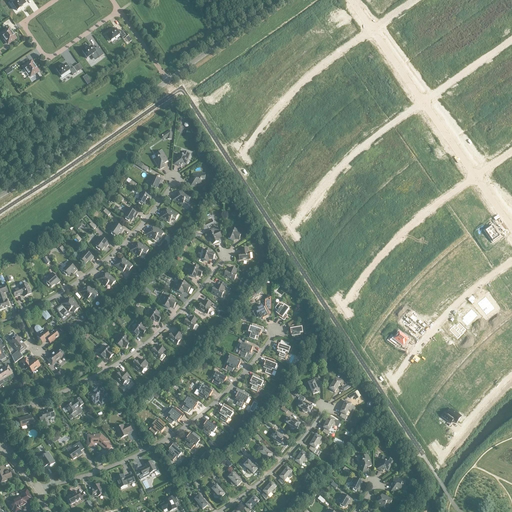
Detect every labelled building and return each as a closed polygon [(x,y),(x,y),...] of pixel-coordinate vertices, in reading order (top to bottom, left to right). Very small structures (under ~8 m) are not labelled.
[(18,0),(12,4),(17,11),(21,8),(20,7),(25,4),(23,0),(18,0)] [(502,24),(493,31),(497,37),(500,34),(501,34),(502,33),(503,32),(506,30),(504,27),(507,25),(503,20),(500,22),(502,24)] [(9,31),(8,29),(1,34),(2,36),(1,36),(6,43),(6,42),(8,44),(15,39),(14,37),(15,36),(12,32),(11,30),(9,31)] [(107,35),(106,36),(110,41),(120,35),(122,38),(125,36),(121,30),(118,32),(116,29),(110,33),(110,32),(106,34),(107,35)] [(86,49),(82,52),(87,59),(91,56),(92,57),(96,54),(99,58),(104,55),(98,47),(94,49),(92,47),(87,50),(86,49)] [(298,58),(295,60),(301,67),(304,65),(304,66),(308,62),(310,64),(313,61),(316,58),(307,47),(296,56),(298,58)] [(447,58),(441,62),(445,68),(446,67),(449,70),(453,67),(455,66),(456,65),(456,64),(458,62),(457,60),(459,59),(454,52),(446,57),(447,58)] [(32,64),(31,62),(23,67),(25,69),(24,69),(28,75),(29,75),(30,77),(38,71),(37,69),(34,64),(33,63),(32,64)] [(60,67),(56,70),(60,77),(69,71),(73,75),(76,73),(72,66),(69,69),(66,65),(60,68),(60,67)] [(484,76),(479,79),(485,88),(490,85),(491,86),(499,80),(495,74),(492,76),(490,73),(487,75),(487,74),(486,74),(486,75),(484,76)] [(391,100),(390,101),(397,112),(400,110),(401,109),(400,109),(407,105),(404,100),(403,101),(401,98),(402,98),(401,98),(399,96),(399,95),(391,101),(391,100)] [(377,112),(367,120),(373,127),(376,124),(376,125),(380,123),(379,122),(383,119),(380,116),(382,114),(378,107),(375,110),(377,112)] [(354,127),(351,129),(358,138),(360,135),(361,136),(362,135),(362,136),(362,135),(364,134),(365,133),(364,132),(367,130),(360,122),(357,124),(354,122),(352,124),(354,127)] [(486,129),(474,138),(486,156),(491,152),(491,151),(494,149),(494,150),(499,147),(486,129)] [(170,130),(162,136),(164,140),(167,138),(167,139),(172,140),(172,134),(170,130)] [(339,137),(334,142),(343,151),(352,142),(341,130),(337,134),(339,137)] [(511,133),(509,130),(500,137),(504,143),(507,140),(508,140),(509,139),(511,137),(511,133)] [(396,136),(385,144),(389,149),(387,151),(391,157),(395,154),(392,150),(402,143),(396,136)] [(423,142),(421,143),(428,153),(435,148),(432,143),(432,144),(429,139),(428,139),(426,136),(421,140),(423,142)] [(380,149),(370,158),(375,164),(384,157),(388,162),(392,160),(387,154),(386,155),(380,149)] [(168,162),(166,158),(166,157),(165,157),(161,151),(156,155),(158,158),(155,161),(160,170),(164,167),(163,165),(168,162)] [(188,160),(190,154),(184,152),(182,156),(179,154),(175,164),(179,166),(180,163),(186,165),(187,162),(187,161),(188,161),(188,160)] [(440,152),(433,157),(437,161),(434,163),(437,167),(435,168),(437,171),(445,165),(443,162),(446,160),(444,156),(443,157),(440,152)] [(362,165),(355,171),(364,180),(368,176),(371,180),(375,175),(367,166),(368,167),(366,169),(365,168),(362,165)] [(449,168),(442,173),(444,177),(447,175),(453,185),(460,180),(457,176),(457,175),(456,175),(455,173),(453,170),(451,171),(449,168)] [(507,172),(502,175),(506,182),(511,179),(511,169),(510,168),(506,171),(507,172)] [(295,183),(292,186),(295,189),(303,195),(306,191),(308,188),(312,184),(311,184),(313,181),(303,173),(300,176),(303,178),(298,185),(295,183)] [(205,174),(199,175),(199,174),(198,174),(197,174),(197,175),(193,175),(193,181),(191,181),(191,186),(201,185),(201,181),(206,181),(205,174)] [(163,180),(152,176),(151,179),(152,180),(150,185),(152,186),(151,188),(155,189),(155,188),(157,189),(159,185),(161,186),(163,180)] [(347,180),(341,185),(350,194),(355,189),(357,191),(360,187),(354,181),(351,184),(347,180)] [(421,189),(417,192),(422,197),(424,195),(427,199),(431,196),(432,197),(436,193),(431,186),(423,191),(421,189)] [(287,197),(279,208),(280,209),(279,210),(283,213),(284,212),(287,214),(290,210),(291,211),(294,207),(293,206),(296,202),(290,198),(293,193),(288,189),(284,194),(287,197)] [(191,196),(185,194),(185,193),(184,193),(180,191),(178,197),(175,196),(173,200),(183,204),(185,200),(189,202),(191,196)] [(409,196),(405,199),(407,202),(406,203),(409,206),(410,206),(412,208),(416,205),(417,206),(418,205),(419,205),(420,204),(421,204),(421,203),(422,203),(420,201),(423,199),(417,191),(414,193),(414,192),(409,196)] [(140,203),(139,204),(142,206),(143,204),(145,205),(147,202),(148,203),(151,197),(141,192),(139,196),(140,197),(138,202),(140,203)] [(331,200),(328,203),(332,206),(330,209),(336,214),(339,210),(335,207),(343,198),(337,193),(334,196),(333,195),(330,199),(331,200)] [(469,194),(463,198),(468,205),(465,208),(468,213),(477,207),(474,203),(475,203),(469,194)] [(397,206),(391,211),(399,220),(403,216),(404,218),(406,215),(405,214),(407,213),(406,212),(408,210),(399,199),(394,203),(397,206)] [(315,219),(315,220),(321,224),(324,221),(326,223),(329,219),(327,217),(329,215),(331,211),(325,207),(323,210),(322,210),(320,213),(318,216),(315,219)] [(130,220),(131,221),(133,218),(135,219),(138,214),(128,208),(126,211),(127,212),(125,217),(126,218),(125,220),(129,222),(130,220)] [(178,215),(173,212),(172,212),(172,211),(171,211),(167,210),(165,215),(162,214),(160,218),(170,223),(171,219),(175,221),(178,215)] [(383,219),(379,223),(387,232),(389,230),(392,228),(394,226),(391,223),(393,220),(386,212),(381,217),(383,219)] [(443,218),(439,221),(445,229),(450,225),(449,225),(455,220),(448,212),(447,212),(445,214),(444,214),(445,215),(442,217),(443,218)] [(429,227),(425,230),(432,237),(440,230),(442,232),(445,230),(439,223),(436,225),(434,222),(431,225),(430,225),(429,227),(429,226),(428,227),(429,227)] [(115,235),(117,236),(119,233),(121,234),(124,229),(114,223),(112,226),(114,227),(110,232),(112,233),(111,235),(114,237),(115,235)] [(493,226),(485,231),(493,242),(500,237),(493,226)] [(164,233),(159,230),(158,229),(157,229),(154,227),(151,232),(148,231),(146,235),(155,240),(157,236),(161,239),(164,233)] [(372,228),(363,238),(367,242),(371,237),(373,239),(372,239),(375,241),(378,244),(384,238),(372,228)] [(213,229),(208,232),(213,244),(219,242),(217,238),(218,238),(219,238),(222,237),(219,231),(215,233),(213,229)] [(238,231),(232,229),(228,239),(234,241),(235,238),(236,238),(236,239),(239,240),(241,234),(237,233),(238,231)] [(418,236),(414,240),(419,245),(416,247),(421,252),(424,250),(423,249),(429,244),(424,239),(425,238),(422,235),(421,236),(420,235),(419,236),(418,236)] [(351,239),(346,244),(365,259),(364,258),(366,256),(367,256),(365,254),(366,252),(367,253),(368,252),(370,249),(356,236),(353,239),(351,238),(351,239)] [(99,251),(100,249),(102,250),(104,247),(106,248),(109,244),(100,237),(98,240),(99,241),(96,246),(97,247),(96,248),(99,251)] [(142,253),(145,255),(149,250),(144,247),(144,246),(143,246),(142,245),(142,246),(139,243),(136,248),(133,247),(131,250),(139,256),(142,253)] [(503,243),(494,249),(497,253),(495,254),(498,258),(500,257),(502,260),(511,254),(508,250),(509,249),(507,246),(506,246),(503,243)] [(402,252),(399,255),(406,262),(414,254),(416,256),(418,253),(412,247),(409,249),(407,246),(404,250),(402,251),(402,252)] [(211,251),(205,249),(202,260),(208,262),(209,258),(210,259),(213,260),(215,254),(211,253),(211,251)] [(239,254),(240,260),(250,259),(250,253),(248,253),(248,249),(241,249),(242,253),(242,254),(239,254)] [(86,264),(89,261),(90,262),(94,258),(85,250),(82,253),(84,254),(80,258),(81,260),(80,261),(83,264),(84,262),(86,264)] [(351,256),(342,267),(348,272),(350,270),(354,273),(357,270),(358,270),(357,270),(359,268),(359,267),(362,264),(351,256)] [(480,258),(472,265),(477,271),(480,269),(481,269),(486,265),(485,263),(487,262),(483,256),(480,258)] [(126,269),(129,271),(133,266),(128,262),(127,261),(126,261),(123,259),(120,264),(117,262),(115,265),(123,272),(126,269)] [(65,272),(64,273),(66,276),(68,274),(69,276),(72,273),(73,274),(77,270),(69,262),(66,265),(67,266),(63,270),(65,272)] [(396,264),(392,269),(394,271),(392,273),(397,278),(404,270),(396,264)] [(200,268),(194,265),(190,276),(195,278),(197,275),(198,275),(198,276),(201,277),(203,271),(199,269),(200,268)] [(227,270),(224,276),(234,281),(237,275),(235,274),(237,270),(231,268),(230,271),(230,272),(227,270)] [(338,269),(329,281),(336,286),(338,284),(344,289),(348,283),(342,279),(345,274),(338,269)] [(50,277),(46,281),(48,283),(46,284),(49,287),(50,285),(52,287),(55,284),(56,286),(60,282),(52,273),(49,276),(50,277)] [(108,283),(112,286),(116,281),(111,277),(111,276),(110,276),(107,273),(103,278),(101,276),(98,279),(106,286),(108,283)] [(378,279),(375,283),(385,290),(389,285),(392,287),(396,282),(387,276),(384,280),(381,277),(379,279),(378,279)] [(177,283),(180,285),(177,291),(182,294),(184,290),(185,291),(188,293),(190,287),(187,285),(187,284),(182,281),(182,280),(179,278),(179,279),(177,283)] [(447,283),(443,287),(450,295),(455,292),(456,293),(457,292),(459,290),(460,290),(459,289),(460,289),(450,278),(446,282),(447,283)] [(20,288),(12,291),(15,297),(23,294),(24,297),(31,294),(27,283),(20,287),(20,288)] [(500,285),(490,292),(495,299),(499,296),(500,299),(504,296),(502,294),(505,291),(507,290),(503,284),(501,286),(500,285)] [(214,287),(211,293),(221,298),(224,292),(223,291),(225,287),(219,285),(217,288),(218,288),(217,289),(214,287)] [(430,293),(426,297),(436,306),(442,300),(438,296),(438,295),(439,293),(440,294),(441,294),(432,286),(428,291),(430,293)] [(98,295),(93,291),(93,290),(92,290),(92,289),(89,287),(85,291),(83,289),(80,292),(87,300),(90,297),(93,300),(98,295)] [(366,295),(363,298),(370,303),(377,294),(379,295),(381,292),(375,288),(373,291),(370,289),(368,292),(367,293),(366,294),(366,295)] [(280,290),(277,296),(285,299),(287,293),(280,290)] [(174,299),(168,296),(163,305),(168,309),(170,305),(171,306),(174,308),(177,303),(173,300),(174,299)] [(0,310),(9,307),(6,300),(5,297),(0,298),(0,310)] [(480,301),(477,304),(486,315),(495,308),(485,297),(482,299),(480,301)] [(263,307),(263,306),(257,308),(258,310),(253,312),(256,318),(260,317),(261,318),(263,317),(264,319),(268,317),(268,316),(271,314),(271,298),(265,300),(265,306),(263,307)] [(62,305),(57,309),(63,319),(65,317),(66,316),(69,313),(68,312),(72,309),(74,312),(79,308),(75,303),(75,302),(74,302),(71,299),(67,303),(65,301),(61,304),(62,305)] [(201,303),(198,309),(208,314),(211,309),(209,308),(212,304),(206,301),(204,304),(205,304),(204,305),(201,303)] [(424,308),(418,315),(424,320),(427,317),(429,318),(431,316),(432,317),(435,313),(430,309),(430,308),(429,307),(429,308),(427,306),(429,305),(425,301),(421,306),(424,308)] [(279,303),(275,309),(279,311),(277,313),(279,315),(279,316),(282,319),(289,309),(284,305),(284,306),(279,303)] [(355,317),(355,318),(356,318),(362,322),(369,312),(372,314),(374,311),(368,308),(367,310),(363,307),(362,307),(355,317)] [(42,309),(38,312),(44,320),(48,317),(42,309)] [(463,319),(462,321),(467,326),(478,316),(471,309),(468,312),(467,312),(468,313),(466,314),(465,315),(462,318),(463,319)] [(162,317),(163,315),(154,310),(148,319),(153,323),(155,319),(156,320),(159,322),(162,317)] [(408,316),(405,320),(410,324),(408,327),(416,335),(422,328),(415,323),(418,320),(412,315),(410,318),(408,316)] [(184,324),(186,326),(186,327),(186,328),(187,328),(187,329),(188,329),(189,329),(190,328),(193,330),(196,325),(195,324),(197,320),(192,317),(190,320),(191,320),(190,321),(187,319),(184,324)] [(295,325),(290,326),(291,334),(292,334),(293,336),(295,336),(296,340),(303,339),(302,333),(303,333),(301,322),(295,325)] [(144,327),(139,323),(132,332),(138,336),(140,333),(141,333),(140,334),(143,336),(147,331),(143,328),(144,327)] [(455,324),(449,330),(458,339),(463,333),(462,332),(465,329),(459,323),(456,326),(455,324)] [(253,324),(252,327),(250,327),(249,332),(250,333),(248,338),(255,340),(256,336),(258,337),(259,334),(260,335),(262,330),(261,330),(262,327),(253,324)] [(35,330),(36,330),(39,335),(37,337),(38,337),(38,339),(39,340),(40,340),(42,343),(47,339),(50,343),(58,336),(54,331),(49,335),(45,330),(43,332),(39,327),(38,327),(37,327),(36,327),(35,328),(35,329),(35,330)] [(172,334),(168,339),(177,345),(180,340),(179,339),(182,336),(177,332),(175,335),(175,336),(172,334)] [(392,337),(389,340),(396,345),(398,342),(402,345),(403,346),(405,344),(406,343),(406,344),(406,343),(408,341),(408,340),(407,339),(408,339),(405,336),(404,337),(399,334),(395,339),(392,337)] [(123,335),(121,338),(120,337),(119,337),(118,337),(117,339),(117,340),(117,341),(118,342),(116,343),(121,348),(123,345),(124,345),(124,346),(127,348),(131,343),(127,340),(128,339),(123,335)] [(440,342),(437,345),(443,351),(451,342),(454,344),(456,342),(449,335),(446,338),(445,336),(442,340),(443,340),(442,340),(442,341),(441,342),(440,343),(440,342)] [(16,336),(10,341),(14,346),(14,347),(15,348),(16,348),(19,352),(12,357),(14,364),(23,357),(20,353),(26,348),(16,336)] [(281,345),(279,344),(278,349),(279,349),(278,352),(280,352),(279,356),(286,359),(287,353),(288,354),(290,348),(289,347),(290,344),(281,341),(281,342),(282,342),(281,345)] [(253,348),(242,343),(240,349),(241,349),(239,355),(245,357),(247,353),(249,354),(250,351),(251,352),(253,348)] [(387,352),(382,358),(393,366),(398,359),(393,356),(397,351),(387,344),(383,349),(387,352)] [(111,351),(107,346),(99,354),(104,359),(106,356),(107,357),(109,359),(114,355),(110,352),(111,351)] [(155,348),(151,353),(162,362),(166,357),(162,354),(165,350),(160,346),(158,349),(159,349),(158,350),(155,348)] [(497,347),(488,356),(501,370),(510,362),(497,347)] [(59,349),(47,359),(52,365),(57,361),(58,361),(59,360),(59,359),(64,355),(59,349)] [(427,356),(425,359),(432,366),(437,360),(439,362),(444,356),(438,351),(436,353),(432,350),(430,353),(429,353),(427,356),(427,355),(427,356)] [(228,358),(230,358),(227,364),(228,364),(226,369),(232,372),(234,368),(236,369),(237,367),(238,367),(240,363),(242,360),(230,354),(228,358)] [(37,362),(34,359),(30,363),(26,358),(21,362),(26,369),(28,367),(32,372),(40,366),(39,365),(39,364),(38,363),(37,362)] [(266,361),(264,365),(266,366),(265,368),(267,369),(265,373),(272,376),(274,370),(275,371),(277,365),(274,364),(275,362),(269,359),(268,361),(266,361)] [(138,361),(134,366),(142,373),(146,368),(145,367),(148,364),(143,360),(141,362),(141,363),(138,361)] [(485,362),(476,371),(489,383),(493,379),(492,378),(493,376),(494,377),(498,373),(492,368),(491,369),(485,362)] [(416,375),(415,376),(422,381),(428,371),(431,374),(434,370),(426,365),(424,368),(422,366),(421,368),(420,370),(418,373),(417,373),(416,375)] [(0,371),(0,380),(4,378),(5,378),(6,378),(6,377),(12,373),(8,367),(0,371)] [(166,374),(161,367),(157,370),(162,377),(166,374)] [(64,376),(60,371),(55,374),(59,380),(64,376)] [(120,373),(115,377),(125,387),(129,382),(127,381),(129,379),(128,378),(130,376),(125,372),(123,374),(123,375),(122,375),(120,373)] [(227,378),(216,372),(214,378),(215,378),(212,383),(218,387),(220,383),(222,384),(224,381),(225,382),(227,378)] [(256,376),(255,378),(253,377),(251,381),(252,382),(251,384),(253,385),(251,389),(258,392),(260,387),(261,388),(261,387),(264,388),(266,384),(263,383),(264,382),(258,380),(259,377),(260,377),(256,375),(256,376)] [(342,378),(339,380),(336,378),(333,382),(332,382),(331,383),(330,383),(330,384),(330,385),(330,386),(331,387),(329,389),(335,393),(341,383),(343,388),(342,388),(344,391),(351,387),(344,375),(341,377),(342,378)] [(465,387),(463,389),(470,394),(471,392),(475,395),(478,392),(478,393),(479,393),(478,393),(480,390),(480,391),(481,391),(480,390),(483,386),(473,378),(470,381),(469,380),(464,386),(465,387)] [(310,392),(311,393),(312,393),(313,395),(319,392),(314,380),(308,383),(310,388),(309,388),(309,389),(309,390),(309,391),(310,392)] [(408,384),(404,389),(408,392),(406,395),(412,400),(416,394),(421,397),(425,391),(426,392),(427,392),(418,386),(416,389),(408,384)] [(107,395),(101,386),(89,395),(96,405),(100,402),(102,405),(108,400),(105,396),(107,395)] [(213,392),(202,386),(199,391),(197,389),(194,394),(198,396),(197,396),(204,400),(206,396),(208,397),(209,395),(210,396),(213,392)] [(245,403),(246,404),(249,398),(247,397),(249,395),(241,390),(241,391),(242,391),(240,394),(238,393),(236,397),(237,397),(236,400),(238,401),(236,405),(242,408),(245,403)] [(460,392),(452,401),(463,410),(466,406),(467,407),(467,406),(466,406),(468,404),(469,404),(471,402),(466,398),(468,396),(462,390),(460,392)] [(295,391),(293,394),(299,398),(298,400),(301,401),(303,402),(305,399),(295,391)] [(75,402),(72,404),(72,403),(66,407),(69,412),(69,411),(74,417),(75,417),(82,413),(82,411),(79,408),(84,404),(80,398),(75,402)] [(198,405),(188,398),(184,403),(185,404),(182,408),(188,413),(191,409),(192,410),(194,408),(195,409),(198,405)] [(313,407),(303,402),(301,401),(298,407),(303,409),(303,410),(303,411),(303,412),(304,413),(305,413),(306,413),(307,412),(308,412),(310,413),(313,407)] [(350,406),(351,404),(345,401),(340,413),(342,414),(340,417),(345,420),(347,416),(346,415),(348,411),(349,411),(350,411),(351,410),(352,409),(352,408),(351,407),(350,406)] [(226,406),(224,408),(223,407),(221,411),(222,412),(221,414),(223,415),(220,419),(226,423),(229,418),(230,419),(233,414),(231,412),(233,410),(225,405),(226,406)] [(170,415),(166,420),(172,424),(174,421),(176,422),(178,420),(179,421),(182,417),(181,417),(183,414),(175,408),(173,411),(172,410),(169,414),(170,415)] [(54,417),(52,409),(47,411),(47,412),(45,412),(45,411),(41,413),(41,415),(38,416),(40,422),(42,421),(44,428),(50,426),(47,419),(54,417)] [(446,412),(442,417),(451,424),(453,421),(456,424),(462,417),(452,409),(448,414),(446,412)] [(19,419),(21,427),(32,424),(33,427),(36,427),(35,421),(32,422),(31,416),(19,419)] [(301,424),(289,417),(286,423),(290,425),(290,426),(290,427),(291,428),(291,429),(292,429),(293,429),(294,429),(295,428),(297,429),(301,424)] [(329,417),(322,431),(328,436),(330,432),(329,431),(331,427),(332,427),(333,427),(334,426),(335,426),(338,427),(340,422),(329,417)] [(434,417),(429,423),(440,430),(434,438),(441,443),(444,439),(445,439),(447,436),(446,436),(449,431),(442,426),(442,427),(439,425),(441,422),(434,417)] [(165,424),(160,420),(158,422),(156,421),(152,425),(153,426),(150,430),(155,435),(158,431),(159,433),(161,431),(162,432),(165,428),(163,426),(165,424)] [(217,428),(207,421),(205,425),(206,426),(204,428),(206,429),(204,433),(209,437),(213,432),(214,433),(217,428)] [(121,439),(128,435),(127,433),(129,432),(129,433),(132,431),(129,425),(124,428),(123,426),(116,429),(121,439)] [(287,440),(276,432),(273,438),(277,441),(277,442),(277,443),(278,444),(279,445),(280,445),(281,444),(284,445),(287,440)] [(200,438),(195,434),(193,436),(190,434),(188,437),(189,438),(187,440),(189,442),(186,445),(192,450),(195,445),(196,446),(200,441),(198,440),(200,438)] [(101,435),(90,436),(88,436),(89,444),(89,445),(90,446),(91,446),(92,446),(93,446),(93,445),(94,445),(94,444),(97,443),(99,443),(101,445),(108,451),(112,446),(108,443),(109,442),(101,435)] [(311,447),(309,449),(314,454),(319,457),(321,452),(315,449),(318,445),(319,445),(320,445),(321,444),(322,443),(322,442),(321,441),(321,440),(322,438),(316,435),(310,446),(311,447)] [(336,438),(334,442),(341,447),(344,443),(336,438)] [(211,440),(207,443),(212,450),(216,447),(211,440)] [(72,446),(66,449),(73,460),(79,456),(82,454),(81,451),(84,449),(80,442),(73,447),(72,446)] [(182,453),(173,445),(170,449),(171,450),(169,452),(171,453),(168,457),(173,461),(177,457),(178,458),(182,453)] [(273,455),(263,447),(259,452),(263,455),(262,456),(262,457),(263,458),(263,459),(264,459),(265,459),(266,459),(267,458),(269,460),(273,455)] [(307,458),(306,457),(308,455),(302,451),(295,462),(296,463),(294,466),(299,470),(302,466),(301,466),(303,462),(304,462),(305,462),(306,461),(307,461),(307,460),(307,459),(307,458)] [(43,456),(44,458),(40,461),(38,458),(35,459),(40,466),(42,464),(44,467),(48,465),(50,467),(55,463),(48,453),(43,456)] [(372,466),(370,462),(370,461),(369,461),(367,455),(361,457),(363,461),(359,463),(363,473),(367,471),(366,468),(372,466)] [(384,456),(382,460),(377,469),(381,471),(382,469),(388,471),(389,468),(390,468),(390,467),(390,466),(393,460),(384,456)] [(258,469),(248,460),(244,465),(248,469),(247,470),(247,471),(248,472),(249,473),(250,473),(251,473),(252,472),(254,474),(258,469)] [(149,472),(150,474),(157,470),(152,461),(151,462),(152,462),(146,465),(146,464),(145,465),(147,467),(140,470),(143,476),(149,472)] [(292,474),(291,473),(293,471),(288,467),(279,478),(281,479),(278,481),(283,486),(286,482),(285,481),(288,478),(289,478),(290,478),(291,477),(292,476),(292,475),(292,474)] [(0,471),(0,483),(1,483),(2,486),(6,485),(5,482),(7,481),(6,479),(12,477),(9,471),(2,474),(1,471),(0,471)] [(235,485),(236,485),(237,487),(242,482),(233,473),(228,478),(232,481),(231,482),(231,483),(231,484),(232,485),(233,485),(234,486),(235,485)] [(120,488),(128,485),(135,482),(133,475),(127,478),(125,479),(124,475),(116,478),(120,488)] [(359,491),(361,488),(362,488),(365,483),(354,478),(352,482),(354,483),(352,488),(354,489),(353,490),(356,492),(357,490),(359,491)] [(406,479),(399,480),(399,479),(398,479),(398,480),(397,480),(393,480),(394,486),(391,486),(391,491),(402,490),(402,486),(406,486),(406,479)] [(268,496),(271,493),(272,493),(273,493),(274,493),(275,492),(275,491),(275,490),(275,489),(277,487),(272,482),(263,492),(264,493),(262,495),(266,501),(269,497),(268,496)] [(93,488),(94,489),(89,492),(92,498),(97,495),(98,497),(104,493),(100,484),(93,488)] [(225,494),(217,485),(212,489),(215,493),(215,494),(214,495),(215,496),(216,497),(217,497),(218,497),(219,497),(220,499),(225,494)] [(13,509),(14,511),(18,511),(19,511),(20,510),(19,507),(26,503),(25,501),(31,499),(26,490),(21,493),(23,496),(18,498),(18,497),(13,500),(14,500),(9,502),(12,510),(13,509)] [(78,491),(74,493),(73,494),(73,495),(68,498),(72,504),(82,499),(82,500),(86,498),(83,493),(80,495),(78,491)] [(346,507),(348,504),(350,505),(352,500),(342,494),(340,498),(342,499),(339,504),(341,505),(340,506),(343,508),(344,506),(346,507)] [(168,508),(170,511),(177,508),(174,504),(175,503),(178,501),(174,495),(170,497),(171,498),(164,502),(165,503),(161,506),(163,511),(168,508)] [(208,506),(200,495),(195,499),(198,503),(197,504),(197,505),(197,506),(198,507),(198,508),(199,508),(200,508),(201,508),(203,510),(208,506)] [(393,500),(387,497),(386,497),(386,496),(385,496),(385,497),(382,495),(379,500),(376,499),(375,503),(384,508),(386,504),(390,506),(393,500)] [(258,504),(258,503),(259,501),(255,496),(246,506),(247,507),(244,509),(246,511),(250,511),(251,511),(250,510),(254,507),(255,507),(256,507),(257,507),(257,506),(258,506),(258,505),(258,504)]
